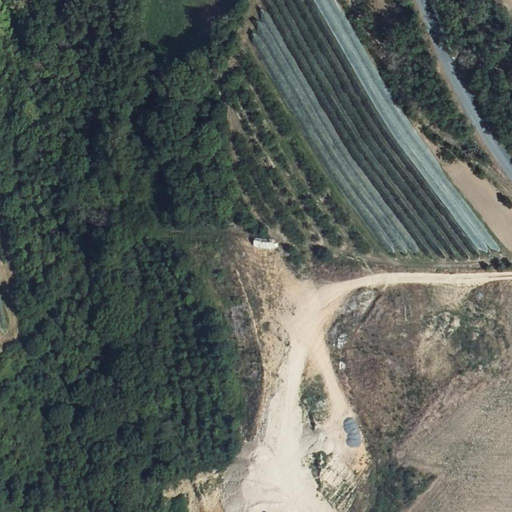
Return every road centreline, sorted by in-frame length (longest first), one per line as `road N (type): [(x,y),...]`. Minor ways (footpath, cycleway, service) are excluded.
road 1 (track): [(511,275),(374,278),(325,300),(305,332),(293,381),(295,511)]
road 2 (track): [(511,191),(409,102),(354,0)]
road 3 (tertiary): [(511,168),(456,80),(425,0)]
